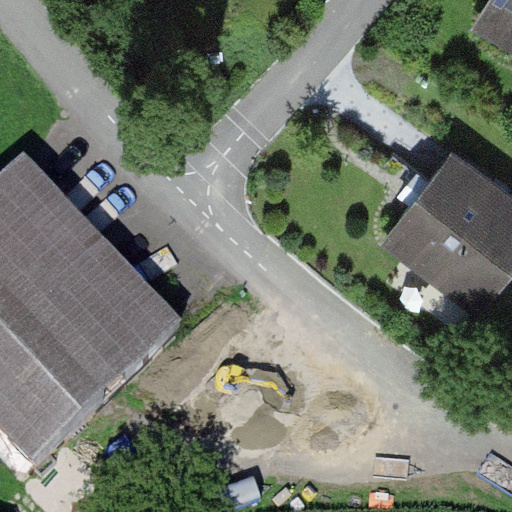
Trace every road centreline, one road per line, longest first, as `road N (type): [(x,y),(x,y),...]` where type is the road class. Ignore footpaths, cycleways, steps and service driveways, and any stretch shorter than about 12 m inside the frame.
road 1 (residential): [(189,197),(511,448)]
road 2 (residential): [(189,197),(363,0)]
road 3 (residential): [(18,0),(69,71),(189,197)]
